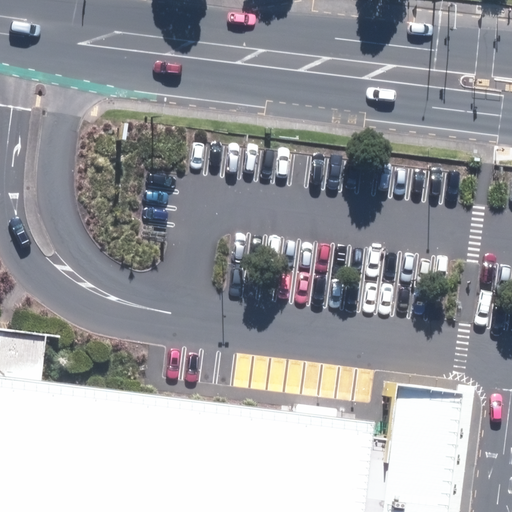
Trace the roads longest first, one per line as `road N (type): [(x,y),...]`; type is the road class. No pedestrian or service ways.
road 1 (secondary): [(0,25),(383,72)]
road 2 (secondary): [(511,118),(477,114),(383,72)]
road 3 (secondary): [(383,72),(485,53),(511,57)]
